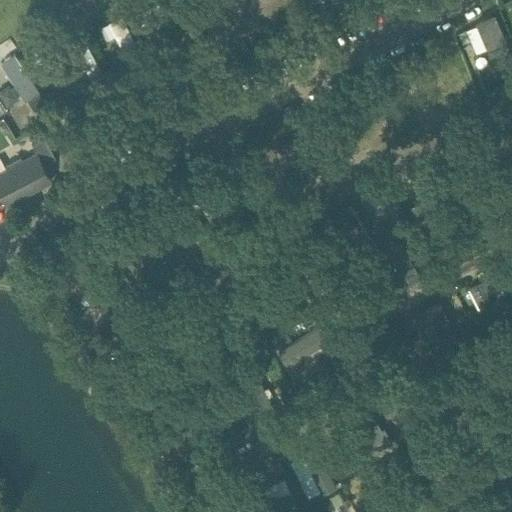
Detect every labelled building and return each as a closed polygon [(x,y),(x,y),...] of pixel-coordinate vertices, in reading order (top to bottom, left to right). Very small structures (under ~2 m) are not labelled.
[(77,73),(94,67),(83,36),(66,43),(77,73)] [(35,112),(46,106),(15,54),(1,63),(15,85),(10,88),(7,84),(0,89),(0,96),(7,106),(19,99),(16,96),(20,94),(25,100),(27,99),(35,112)] [(55,158),(48,144),(44,136),(31,143),(36,151),(0,169),(0,192),(6,204),(52,180),(43,164),(55,158)] [(384,247),(404,289),(427,279),(406,236),(384,247)] [(215,396),(231,430),(248,422),(232,388),(215,396)] [(291,456),(307,498),(334,487),(318,446),(291,456)]
